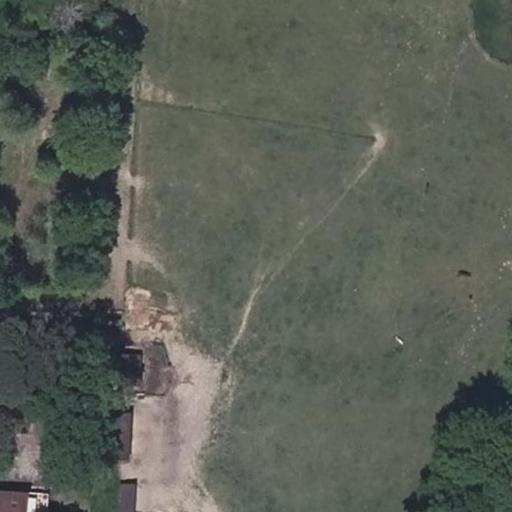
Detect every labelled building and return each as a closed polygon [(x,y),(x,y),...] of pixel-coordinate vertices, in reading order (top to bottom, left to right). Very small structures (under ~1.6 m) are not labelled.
[(105,356),(105,382),(140,382),(140,356),(105,356)] [(113,412),(112,458),(132,458),(133,412),(113,412)] [(36,482),(36,488),(34,511),(55,511),(57,483),(36,482)] [(124,482),(122,511),(146,511),(148,483),(124,482)] [(0,511),(34,511),(36,488),(0,486),(0,511)]
